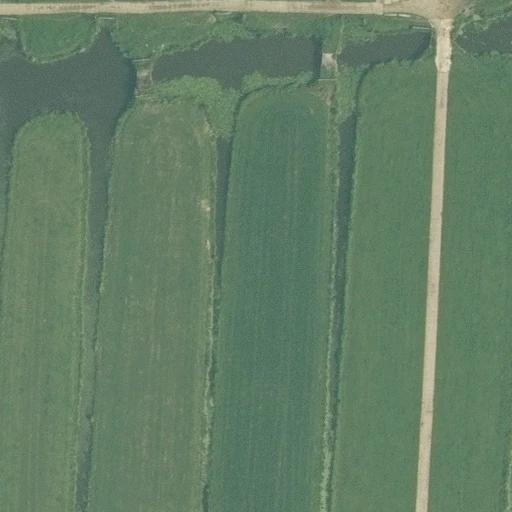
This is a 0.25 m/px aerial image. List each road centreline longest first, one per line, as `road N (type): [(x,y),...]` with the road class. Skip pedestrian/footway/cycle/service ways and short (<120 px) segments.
road 1 (track): [(421,511),(444,6)]
road 2 (track): [(0,12),(452,0)]
